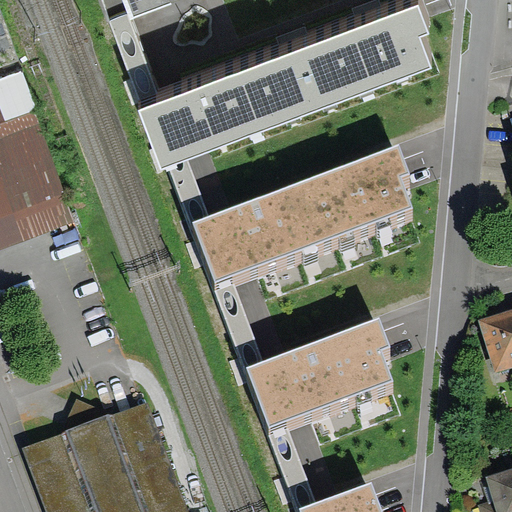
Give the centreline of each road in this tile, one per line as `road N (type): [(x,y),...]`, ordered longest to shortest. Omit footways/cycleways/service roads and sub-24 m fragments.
road 1 (residential): [(456,291),(487,0)]
road 2 (residential): [(435,511),(456,291)]
